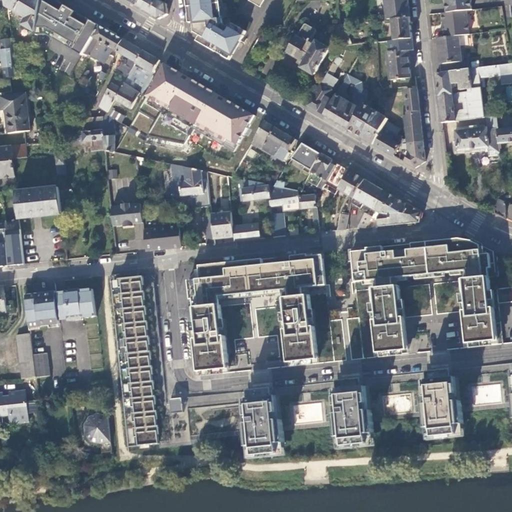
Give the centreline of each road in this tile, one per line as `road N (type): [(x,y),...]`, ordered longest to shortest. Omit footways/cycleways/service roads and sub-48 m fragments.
road 1 (residential): [(511,352),(187,383),(167,259)]
road 2 (residential): [(167,259),(442,228),(452,218)]
road 3 (primary): [(382,167),(170,44)]
road 4 (residential): [(439,195),(418,0)]
road 5 (residential): [(0,281),(167,259)]
